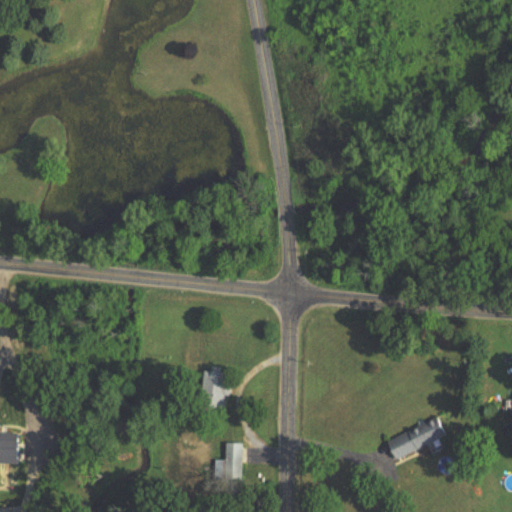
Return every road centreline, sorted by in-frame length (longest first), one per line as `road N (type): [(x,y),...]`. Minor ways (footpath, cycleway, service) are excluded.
road 1 (residential): [(294,299),(256,0)]
road 2 (tertiary): [(294,299),(0,268)]
road 3 (tertiary): [(511,313),(294,299)]
road 4 (residential): [(292,511),(294,299)]
